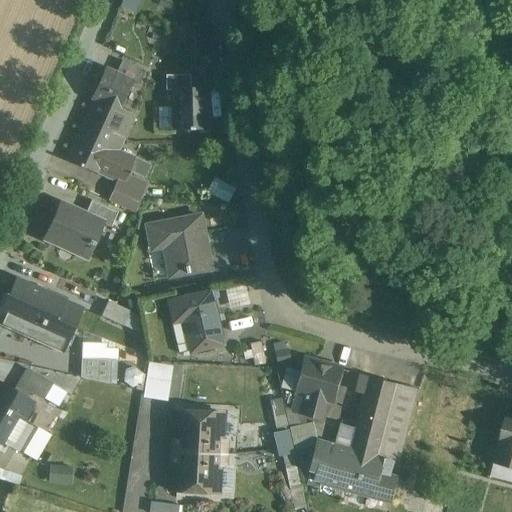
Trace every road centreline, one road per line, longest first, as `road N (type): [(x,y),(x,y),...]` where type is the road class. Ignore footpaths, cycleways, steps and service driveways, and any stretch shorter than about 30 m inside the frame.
road 1 (residential): [(511,374),(317,326),(287,305),(263,241),(223,0)]
road 2 (unclassified): [(0,247),(109,0)]
